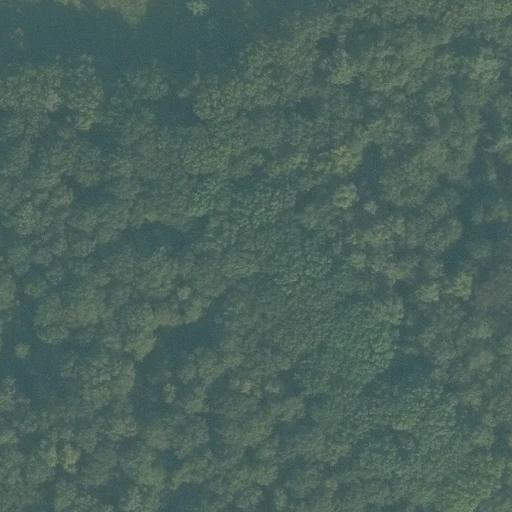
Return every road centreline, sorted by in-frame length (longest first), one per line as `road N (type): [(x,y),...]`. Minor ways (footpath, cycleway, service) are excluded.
road 1 (track): [(455,511),(150,110)]
road 2 (track): [(150,110),(511,14)]
road 3 (track): [(150,110),(0,83)]
